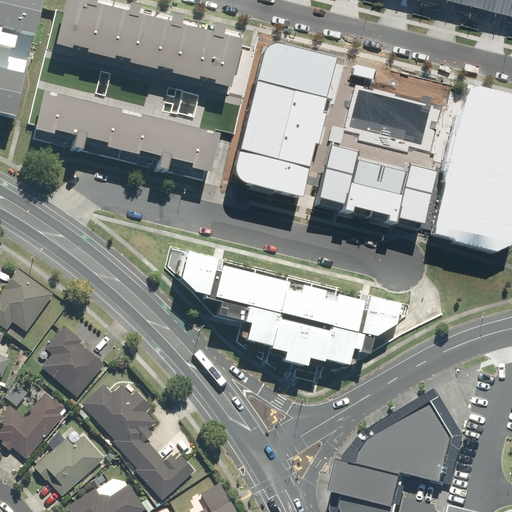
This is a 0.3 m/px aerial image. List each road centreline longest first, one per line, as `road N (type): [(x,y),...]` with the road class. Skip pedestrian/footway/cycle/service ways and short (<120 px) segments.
road 1 (residential): [(49,228),(78,196),(92,193),(396,262)]
road 2 (residential): [(229,0),(511,70)]
road 3 (secondary): [(184,337),(293,406),(355,403)]
road 4 (secondary): [(355,403),(427,359),(511,327)]
road 5 (secondary): [(49,228),(184,337)]
road 6 (secondary): [(184,337),(268,450)]
road 7 (secondary): [(355,403),(316,466),(305,511)]
